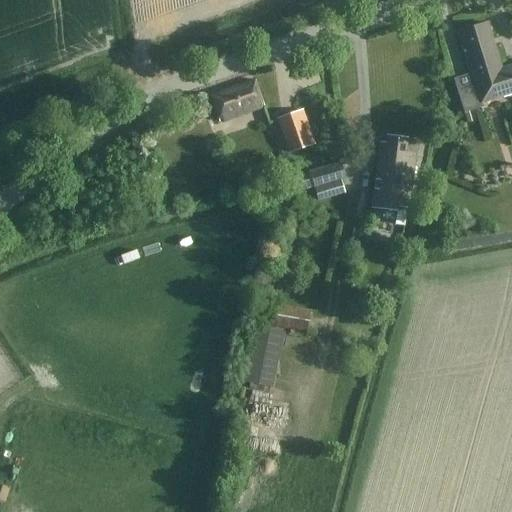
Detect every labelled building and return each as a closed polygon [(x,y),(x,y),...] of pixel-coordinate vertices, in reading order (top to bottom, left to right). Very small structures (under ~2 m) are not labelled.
[(511,65),(501,69),(487,23),(457,32),(470,74),(453,79),(464,113),(481,108),(479,99),(511,88),(511,65)] [(218,121),(263,105),(255,80),(210,96),(218,121)] [(276,118),(287,152),(314,144),(303,109),(276,118)] [(372,203),(407,208),(415,152),(405,151),(407,138),(386,136),(385,143),(380,143),(372,203)] [(340,163),(309,172),(313,187),(318,201),(344,193),(340,180),(345,178),(340,163)] [(310,311),(275,304),(271,325),(306,332),(310,311)] [(260,326),(248,383),(278,389),(291,333),(260,326)]
